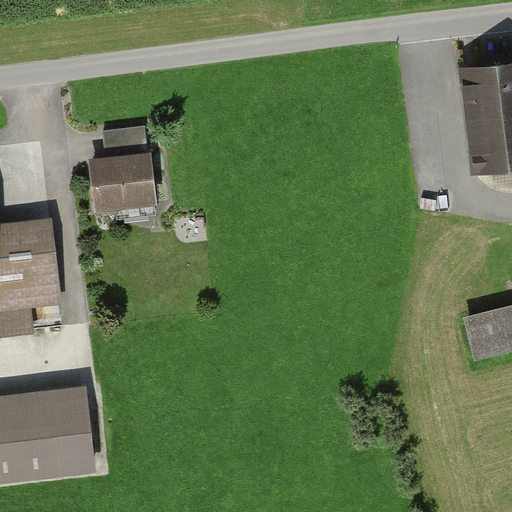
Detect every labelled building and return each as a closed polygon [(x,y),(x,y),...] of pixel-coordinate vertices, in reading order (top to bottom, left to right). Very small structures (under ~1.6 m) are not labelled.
[(511,65),(471,70),(483,174),(511,170),(511,65)] [(145,127),(105,131),(107,155),(147,151),(145,127)] [(148,154),(94,159),(99,208),(153,202),(148,154)] [(0,207),(0,311),(51,305),(42,223),(2,228),(0,207)] [(511,311),(473,322),(482,359),(511,351),(511,311)] [(83,390),(0,399),(0,477),(92,467),(83,390)]
